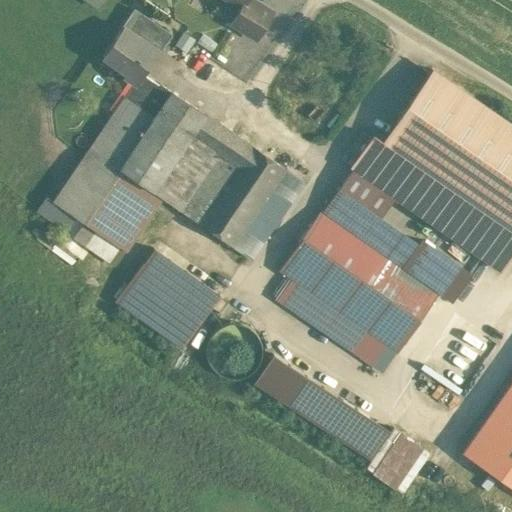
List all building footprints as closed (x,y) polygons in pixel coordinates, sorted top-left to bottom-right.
[(272,11),(253,0),(245,0),(242,6),(241,5),(231,22),(256,38),(272,11)] [(171,33),(134,8),(102,55),(125,70),(123,74),(135,82),(136,83),(143,72),(171,33)] [(193,73),(174,60),(168,69),(187,81),(193,73)] [(511,123),(432,68),(383,140),(407,157),(511,229),(511,123)] [(159,83),(143,72),(136,83),(135,82),(125,96),(124,95),(124,96),(142,108),(159,83)] [(142,108),(124,96),(53,200),(85,222),(113,181),(118,175),(122,168),(129,173),(151,188),(189,132),(206,144),(220,124),(159,82),(159,83),(142,108)] [(189,132),(151,188),(162,196),(178,208),(217,152),(216,151),(230,131),(220,124),(206,144),(189,132)] [(217,152),(178,208),(197,221),(248,143),(230,131),(216,151),(217,152)] [(374,133),(351,166),(385,189),(407,157),(383,140),(374,133)] [(248,143),(197,221),(232,245),(286,167),(251,143),(250,144),(248,143)] [(511,249),(511,229),(407,157),(385,189),(499,268),(511,249)] [(286,167),(232,245),(237,249),(232,256),(245,264),(303,180),(286,167)] [(129,173),(122,168),(118,175),(125,180),(129,173)] [(151,188),(129,173),(125,180),(118,175),(113,181),(154,209),(162,196),(151,188)] [(154,209),(113,181),(85,222),(125,250),(154,209)] [(420,241),(339,185),(322,210),(403,267),(420,241)] [(403,267),(322,210),(281,269),(294,279),(363,326),(396,349),(436,290),(403,267)] [(472,271),(423,237),(420,241),(403,267),(436,290),(438,289),(453,299),(472,271)] [(219,295),(153,248),(116,299),(183,346),(219,295)] [(363,326),(294,279),(281,299),(350,346),(363,326)] [(259,360),(261,349),(259,339),(252,330),(243,324),(233,322),(222,324),(213,330),(207,339),(205,350),(207,361),(213,370),(223,376),(233,378),(244,375),(253,369),(259,360)] [(511,357),(453,454),(511,490),(511,357)] [(385,436),(268,359),(253,381),(370,458),(385,436)]
